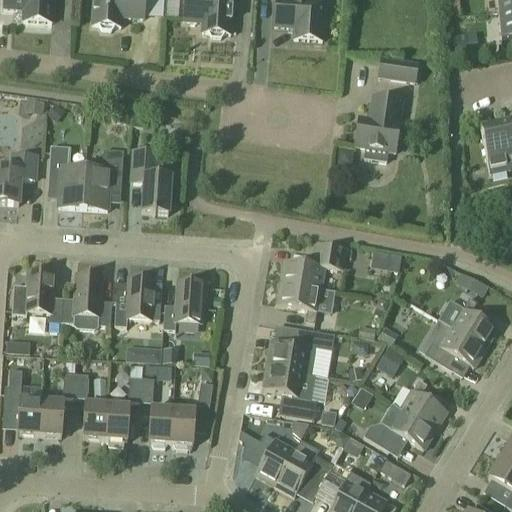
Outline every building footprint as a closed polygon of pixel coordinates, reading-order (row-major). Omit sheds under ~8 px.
[(4,0),(4,12),(24,14),(23,25),(52,27),(53,0),(4,0)] [(94,0),(92,29),(99,30),(102,35),(111,36),(115,31),(121,31),(122,21),(144,22),(145,0),(94,0)] [(225,38),(231,38),(233,0),(185,0),(184,25),(203,26),(202,36),(209,37),(212,43),(221,43),(225,38)] [(277,1),(275,30),(289,31),(294,38),(294,43),(323,45),(326,5),(310,4),(308,0),(291,0),(291,2),(277,1)] [(511,0),(499,0),(501,16),(511,14),(511,0)] [(511,14),(501,16),(504,53),(511,51),(511,14)] [(459,39),(444,40),(446,60),(461,59),(459,39)] [(381,65),(378,81),(416,87),(419,71),(381,65)] [(396,156),(400,128),(399,128),(402,105),(374,101),(370,124),(359,122),(355,151),(367,152),(365,163),(387,166),(388,155),(396,156)] [(26,103),(24,116),(43,119),(44,105),(26,103)] [(56,107),(47,117),(47,119),(56,126),(65,115),(56,107)] [(115,113),(114,125),(128,127),(129,115),(115,113)] [(133,118),(132,132),(143,133),(144,119),(133,118)] [(511,137),(510,125),(482,131),(492,178),(511,173),(511,137)] [(48,183),(60,184),(58,212),(83,213),(85,172),(69,171),(70,152),(50,150),(48,183)] [(85,172),(83,213),(107,215),(109,187),(121,188),(123,155),(103,154),(101,173),(85,172)] [(129,188),(144,190),(142,217),(167,219),(169,181),(158,180),(159,155),(131,154),(129,188)] [(10,157),(9,171),(0,169),(0,207),(18,209),(20,185),(36,185),(38,159),(10,157)] [(511,225),(495,236),(509,259),(511,257),(511,225)] [(317,249),(313,269),(284,264),(281,287),(320,294),(324,273),(342,276),(346,254),(317,249)] [(390,260),(387,274),(397,276),(399,262),(390,260)] [(13,290),(12,315),(25,316),(49,318),(49,327),(61,328),(63,303),(50,302),(52,277),(28,276),(27,291),(13,290)] [(460,277),(455,288),(482,300),(487,289),(460,277)] [(63,303),(61,328),(72,328),(72,330),(76,333),(94,334),(97,332),(98,330),(110,331),(111,306),(99,305),(101,281),(77,279),(75,304),(63,303)] [(114,331),(126,332),(127,323),(159,325),(161,288),(153,288),(154,284),(129,282),(128,308),(116,307),(114,331)] [(164,310),(163,334),(174,335),(175,327),(200,328),(202,287),(178,285),(176,311),(164,310)] [(320,294),(281,287),(277,310),(307,315),(305,326),(315,328),(320,294)] [(213,309),(222,309),(222,301),(214,301),(213,309)] [(469,302),(450,332),(485,353),(497,333),(471,318),(477,307),(469,302)] [(374,343),(377,333),(361,330),(359,340),(374,343)] [(450,332),(439,351),(432,347),(424,359),(452,376),(459,364),(473,373),(485,353),(450,332)] [(271,349),(267,373),(301,378),(311,380),(316,352),(332,355),(334,340),(292,333),(289,352),(271,349)] [(386,333),(379,344),(392,351),(398,340),(386,333)] [(8,346),(8,358),(10,358),(19,359),(20,347),(8,346)] [(405,362),(388,352),(376,372),(393,382),(405,362)] [(161,353),(161,368),(175,368),(176,354),(161,353)] [(127,366),(159,368),(159,356),(127,354),(127,366)] [(361,370),(347,373),(349,386),(363,383),(361,370)] [(267,373),(263,397),(282,400),(278,419),(313,425),(316,405),(311,404),(314,381),(311,380),(301,378),(267,373)] [(21,399),(22,375),(10,375),(8,398),(21,399)] [(202,375),(201,384),(211,385),(211,375),(202,375)] [(62,402),(74,403),(76,379),(64,378),(62,402)] [(76,379),(74,403),(87,404),(88,380),(76,379)] [(127,406),(139,407),(142,383),(129,382),(127,406)] [(142,383),(139,407),(152,408),(154,384),(142,383)] [(412,394),(400,415),(435,435),(447,415),(421,399),(427,389),(419,384),(412,394)] [(201,387),(197,411),(209,413),(213,389),(201,387)] [(20,403),(21,399),(8,398),(7,422),(18,423),(17,439),(39,440),(41,404),(20,403)] [(41,404),(39,440),(61,442),(64,406),(41,404)] [(82,443),(105,445),(107,409),(85,407),(82,443)] [(107,409),(105,445),(109,445),(109,450),(123,451),(123,446),(127,446),(129,410),(107,409)] [(423,455),(435,435),(400,415),(391,409),(380,428),(369,431),(363,441),(389,457),(399,440),(423,455)] [(148,448),(151,448),(153,452),(165,453),(167,449),(170,449),(173,413),(150,412),(148,448)] [(195,415),(173,413),(170,449),(173,449),(175,454),(187,455),(190,451),(193,451),(193,438),(195,415)] [(336,418),(323,416),(321,428),(334,430),(336,418)] [(346,427),(339,423),(334,433),(340,437),(346,427)] [(337,436),(334,441),(336,448),(342,451),(347,442),(337,436)] [(259,446),(269,452),(254,479),(275,490),(294,455),(274,444),(264,438),(259,446)] [(499,463),(511,470),(511,444),(499,463)] [(333,470),(324,486),(340,495),(330,511),(357,511),(366,495),(346,484),(341,481),(353,460),(343,454),(333,470)] [(294,455),(275,490),(295,501),(304,484),(320,494),(324,486),(333,470),(315,460),(313,465),(294,455)] [(511,511),(511,470),(499,463),(488,482),(491,484),(511,496),(511,498),(505,511),(506,511),(511,511)] [(411,480),(387,465),(381,475),(405,490),(411,480)] [(395,511),(366,495),(357,511),(395,511)]
